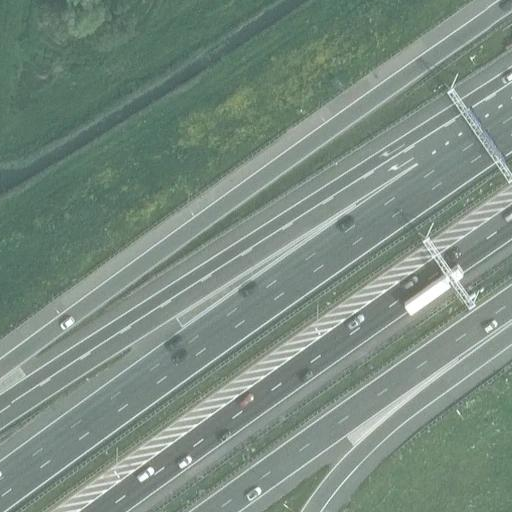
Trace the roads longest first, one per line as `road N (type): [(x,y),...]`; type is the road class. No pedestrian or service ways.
road 1 (motorway): [(511,0),(0,370)]
road 2 (motorway): [(426,175),(0,488)]
road 3 (motorway): [(102,511),(511,220)]
road 4 (motorway): [(426,175),(167,303),(0,411)]
road 5 (motorway): [(215,511),(511,300)]
road 6 (motorway): [(311,511),(358,453),(511,311)]
